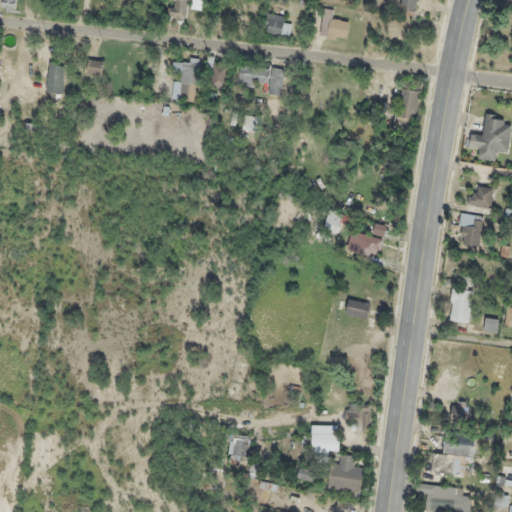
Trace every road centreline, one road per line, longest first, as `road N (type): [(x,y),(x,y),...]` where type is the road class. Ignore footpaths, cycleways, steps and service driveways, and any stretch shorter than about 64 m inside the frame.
road 1 (tertiary): [(470,0),(387,511)]
road 2 (residential): [(0,28),(511,83)]
road 3 (track): [(394,455),(353,444),(336,420),(302,415),(256,423),(161,403),(132,406),(103,426),(97,452),(116,511)]
